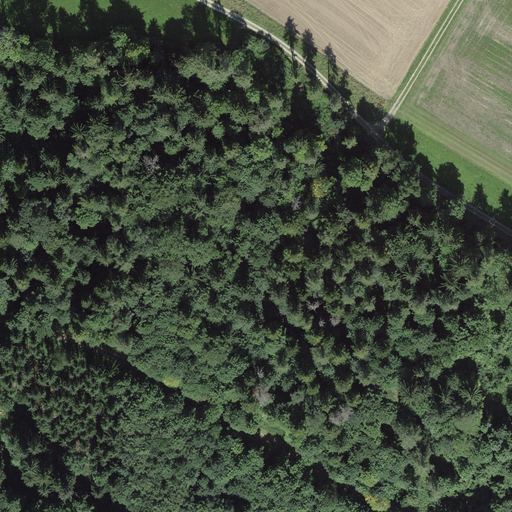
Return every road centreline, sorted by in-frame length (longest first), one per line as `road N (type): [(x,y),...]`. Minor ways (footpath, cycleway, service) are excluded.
road 1 (track): [(0,316),(268,440),(391,511)]
road 2 (track): [(511,235),(377,141),(296,54),(203,0)]
road 3 (track): [(377,141),(462,0)]
